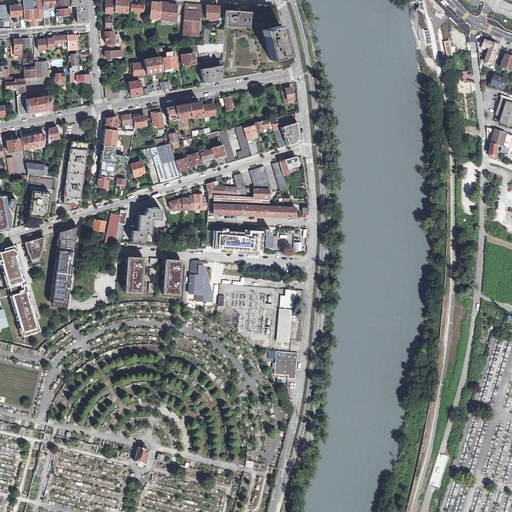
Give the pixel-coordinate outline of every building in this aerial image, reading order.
[(43,8),(43,7),(42,0),(22,0),(23,2),(23,10),(33,9),(43,8)] [(48,8),(54,8),(54,3),(55,3),(54,0),(42,0),(43,7),(43,8),(43,17),(44,26),(49,26),(48,10),(47,10),(47,7),(48,7),(48,8)] [(86,0),(70,0),(71,6),(76,6),(77,23),(88,23),(86,0)] [(105,13),(111,13),(111,12),(113,13),(113,0),(104,0),(105,5),(105,13)] [(114,0),(114,12),(126,13),(128,5),(127,0),(114,0)] [(158,19),(160,3),(152,2),(151,18),(158,19)] [(158,19),(175,22),(177,5),(160,3),(158,19)] [(181,36),(197,37),(199,18),(204,19),(205,5),(183,3),(181,36)] [(9,9),(10,17),(20,16),(19,4),(14,5),(14,6),(12,6),(12,5),(7,6),(7,4),(2,5),(0,4),(0,21),(9,20),(8,16),(7,10),(9,9)] [(142,20),(143,12),(143,7),(143,5),(131,5),(130,11),(134,11),(134,13),(135,13),(135,20),(142,20)] [(205,5),(204,19),(217,20),(217,19),(219,6),(205,5)] [(219,6),(217,19),(225,20),(225,10),(226,7),(219,6)] [(56,10),(57,16),(69,15),(68,9),(63,9),(63,7),(58,7),(58,10),(56,10)] [(43,17),(43,8),(33,9),(33,18),(34,26),(38,26),(37,19),(37,18),(43,17)] [(33,18),(33,9),(23,10),(24,19),(30,18),(30,20),(29,20),(30,26),(34,26),(33,18)] [(225,20),(224,25),(248,26),(249,17),(249,12),(240,11),(236,11),(225,10),(225,20)] [(261,30),(273,27),(271,19),(266,19),(267,15),(259,15),(259,18),(249,17),(248,26),(261,30)] [(105,16),(105,29),(113,29),(113,16),(105,16)] [(278,26),(273,27),(261,30),(269,59),(280,56),(285,54),(281,36),(278,26)] [(465,37),(468,30),(458,26),(455,33),(465,37)] [(202,45),(223,43),(224,30),(216,29),(216,34),(216,36),(215,42),(209,42),(209,35),(209,33),(210,29),(203,28),(202,45)] [(113,44),(114,44),(114,43),(114,39),(115,39),(115,38),(118,38),(118,34),(113,35),(113,31),(105,32),(105,44),(106,44),(113,44)] [(67,50),(78,50),(77,37),(79,37),(79,36),(79,35),(80,35),(79,35),(66,36),(67,49),(67,50)] [(62,49),(67,49),(66,36),(53,37),(53,38),(48,39),(48,49),(54,49),(53,42),(62,42),(62,49)] [(22,45),(22,48),(30,47),(29,38),(21,39),(22,45)] [(22,60),(22,59),(22,57),(22,48),(22,45),(21,39),(10,40),(11,56),(19,56),(20,60),(22,60)] [(38,51),(46,50),(46,46),(45,39),(37,40),(38,51)] [(449,40),(443,42),(447,56),(452,56),(449,40)] [(490,49),(485,62),(492,64),(499,46),(485,41),(483,47),(490,49)] [(213,52),(222,52),(223,43),(202,45),(197,45),(198,51),(198,53),(203,52),(213,52)] [(122,56),(122,51),(112,51),(111,49),(107,50),(107,52),(105,52),(105,57),(117,57),(117,58),(121,58),(121,56),(122,56)] [(172,70),(177,69),(175,56),(171,56),(170,52),(165,53),(166,57),(162,58),(163,65),(164,71),(172,70)] [(195,64),(193,53),(181,55),(182,66),(189,65),(195,64)] [(77,65),(76,54),(69,55),(69,56),(68,56),(68,61),(70,61),(70,65),(77,65)] [(503,60),(501,64),(503,65),(501,68),(511,72),(511,69),(511,57),(506,55),(504,61),(503,60)] [(160,66),(163,65),(162,58),(159,59),(158,56),(143,59),(145,74),(161,71),(160,66)] [(35,78),(35,67),(29,68),(29,59),(26,59),(22,59),(22,60),(24,79),(35,78)] [(208,82),(220,80),(222,60),(218,60),(218,63),(214,63),(214,67),(204,69),(203,61),(199,62),(200,69),(202,83),(208,82)] [(141,78),(145,77),(144,74),(142,62),(140,62),(140,65),(139,65),(139,64),(130,64),(130,66),(130,75),(132,75),(133,80),(141,78)] [(35,78),(47,77),(47,67),(35,67),(35,78)] [(76,76),(76,72),(69,72),(69,75),(69,79),(76,78),(76,80),(76,82),(82,81),(82,85),(83,85),(83,86),(83,87),(84,88),(85,88),(86,88),(87,88),(88,87),(88,86),(88,84),(89,84),(89,81),(90,81),(90,75),(91,75),(91,71),(84,71),(84,75),(76,76)] [(65,83),(64,77),(58,77),(58,75),(60,75),(60,73),(54,73),(54,76),(50,76),(51,80),(52,80),(52,84),(59,83),(65,83)] [(495,76),(492,85),(504,89),(508,78),(502,76),(501,78),(495,76)] [(48,84),(47,77),(35,78),(24,79),(24,85),(48,84)] [(19,87),(24,87),(24,85),(24,79),(13,80),(13,82),(4,83),(4,88),(7,88),(19,87)] [(138,94),(141,93),(139,80),(125,83),(126,91),(128,91),(128,93),(127,93),(127,96),(138,94)] [(108,99),(126,96),(124,89),(112,91),(111,83),(104,85),(105,97),(108,99)] [(287,101),(293,99),(291,87),(288,88),(284,88),(285,91),(281,92),(283,101),(287,100),(287,101)] [(26,114),(50,110),(49,103),(48,93),(45,93),(46,96),(25,99),(26,114)] [(26,114),(25,99),(25,97),(25,96),(19,96),(16,97),(17,115),(19,115),(24,114),(26,114)] [(511,98),(503,96),(498,111),(497,116),(503,118),(501,123),(511,126),(511,98)] [(189,119),(201,116),(199,102),(194,103),(187,104),(189,117),(189,119)] [(176,119),(189,117),(187,104),(180,105),(174,106),(176,119)] [(215,115),(213,104),(209,104),(202,106),(204,117),(215,115)] [(176,120),(176,119),(174,106),(169,107),(166,108),(169,122),(176,120)] [(157,128),(163,127),(160,112),(151,114),(153,124),(152,124),(152,126),(153,128),(154,128),(153,124),(156,124),(157,128)] [(295,120),(295,113),(269,119),(271,126),(273,130),(278,147),(282,146),(293,143),(297,137),(297,133),(295,120)] [(130,131),(133,131),(134,128),(132,117),(132,114),(127,115),(121,116),(123,125),(132,124),(132,127),(131,127),(130,131)] [(134,128),(146,126),(144,115),(141,115),(132,117),(134,128)] [(121,130),(121,128),(116,128),(116,117),(111,118),(106,119),(105,129),(116,130),(117,130),(121,130)] [(271,126),(269,119),(268,119),(255,122),(255,124),(254,124),(256,130),(265,128),(268,126),(271,126)] [(257,138),(253,123),(242,125),(251,156),(256,155),(252,143),(250,140),(254,139),(257,138)] [(244,158),(251,156),(242,125),(234,127),(241,150),(237,152),(237,153),(239,160),(244,158)] [(49,129),(47,145),(59,143),(56,127),(54,128),(49,129)] [(487,132),(495,134),(491,144),(490,156),(496,159),(498,146),(510,149),(511,142),(511,134),(486,127),(487,132)] [(114,146),(116,130),(105,129),(104,137),(103,145),(114,146)] [(222,145),(225,154),(228,163),(235,161),(226,131),(224,132),(224,130),(218,131),(219,134),(222,145)] [(171,143),(178,141),(176,133),(169,134),(171,143)] [(34,148),(43,146),(44,139),(43,134),(39,134),(32,136),(34,148)] [(23,150),(34,148),(32,136),(27,136),(21,137),(23,150)] [(8,152),(20,150),(18,137),(13,138),(6,140),(8,152)] [(195,144),(193,137),(193,138),(181,140),(183,147),(195,144)] [(69,205),(79,206),(87,143),(77,142),(63,140),(58,177),(55,201),(55,203),(69,205)] [(160,182),(161,183),(163,182),(180,178),(169,143),(165,144),(160,146),(156,147),(150,148),(152,154),(155,164),(154,164),(160,182)] [(210,150),(212,156),(213,158),(219,156),(225,154),(222,145),(217,146),(217,145),(214,146),(214,147),(210,149),(210,150)] [(150,148),(141,150),(143,157),(152,154),(150,148)] [(202,160),(212,156),(210,150),(206,151),(206,150),(203,151),(203,152),(199,153),(202,160)] [(187,156),(190,166),(194,165),(201,163),(197,152),(187,156)] [(6,158),(9,172),(15,171),(13,157),(6,158)] [(186,157),(181,159),(175,160),(179,171),(189,168),(186,157)] [(279,162),(283,175),(288,173),(286,169),(298,165),(297,159),(296,159),(296,157),(279,162)] [(130,164),(134,177),(136,176),(139,176),(138,174),(144,172),(141,161),(130,164)] [(280,191),(287,189),(283,175),(279,162),(275,163),(272,164),(280,191)] [(28,173),(34,174),(36,164),(26,163),(27,170),(28,173)] [(34,174),(43,175),(44,167),(44,165),(36,164),(34,174)] [(269,189),(271,189),(264,166),(249,171),(253,184),(253,188),(269,189)] [(47,200),(55,201),(58,177),(47,176),(43,175),(34,174),(28,173),(25,189),(33,190),(30,213),(38,214),(45,215),(47,200)] [(237,189),(244,187),(241,173),(234,176),(237,187),(237,189)] [(103,187),(107,188),(108,177),(99,176),(97,187),(103,187)] [(122,186),(119,197),(121,197),(122,197),(126,179),(117,178),(116,183),(122,184),(122,185),(122,186)] [(237,189),(237,187),(226,187),(216,186),(216,184),(218,184),(217,181),(206,184),(208,195),(213,195),(239,196),(237,189)] [(239,196),(247,197),(244,187),(237,189),(239,196)] [(268,198),(269,189),(253,188),(253,197),(268,198)] [(171,211),(207,209),(208,203),(202,203),(202,194),(198,194),(193,195),(193,196),(189,196),(189,198),(187,198),(182,198),(182,199),(178,199),(173,201),(168,202),(171,211)] [(294,217),(295,207),(282,207),(282,202),(276,201),(273,206),(271,206),(268,206),(268,198),(253,197),(247,197),(239,196),(213,195),(212,214),(294,217)] [(131,241),(144,242),(145,233),(150,233),(151,219),(160,219),(160,208),(151,208),(146,207),(146,212),(144,212),(144,215),(142,215),(138,214),(137,230),(131,230),(131,241)] [(119,215),(114,240),(121,241),(127,212),(125,212),(124,212),(122,212),(121,210),(120,210),(119,215)] [(111,213),(104,244),(113,245),(114,240),(119,215),(115,214),(111,213)] [(92,229),(104,231),(106,222),(102,221),(94,220),(92,229)] [(240,249),(241,224),(219,223),(218,228),(206,228),(205,246),(240,249)] [(52,282),(49,301),(66,304),(71,265),(69,262),(69,260),(70,260),(71,247),(73,247),(76,231),(77,226),(58,232),(58,238),(59,240),(53,283),(52,282)] [(44,236),(30,241),(30,244),(25,245),(27,255),(28,254),(30,260),(40,257),(41,251),(42,251),(44,236)] [(264,236),(264,248),(273,248),(273,236),(264,236)] [(292,242),(292,251),(301,251),(301,242),(292,242)] [(35,332),(39,331),(36,320),(33,321),(33,319),(34,319),(31,311),(26,292),(29,291),(27,284),(23,285),(14,252),(15,251),(14,246),(0,249),(0,255),(0,256),(5,274),(9,287),(11,295),(23,336),(31,334),(31,333),(31,331),(35,330),(35,332)] [(27,284),(15,251),(14,252),(23,285),(27,284)] [(142,257),(127,256),(125,291),(140,293),(142,257)] [(180,260),(164,259),(162,294),(178,295),(180,260)] [(203,261),(192,261),(191,263),(188,295),(195,295),(195,302),(213,302),(213,295),(203,261)] [(9,287),(0,289),(0,297),(0,298),(11,295),(9,287)] [(280,296),(279,307),(294,308),(296,291),(286,290),(285,296),(280,296)] [(36,320),(29,291),(26,292),(31,311),(34,319),(33,319),(33,321),(36,320)] [(4,309),(0,310),(0,328),(9,327),(4,309)] [(280,309),(277,342),(288,342),(291,310),(280,309)] [(288,378),(296,378),(298,353),(276,351),(274,374),(288,375),(288,378)] [(220,386),(223,393),(229,390),(225,383),(220,386)] [(135,462),(147,465),(150,451),(148,450),(148,449),(148,447),(147,446),(145,446),(144,446),(143,447),(142,449),(139,448),(135,462)] [(245,467),(253,468),(254,461),(246,460),(245,467)]
